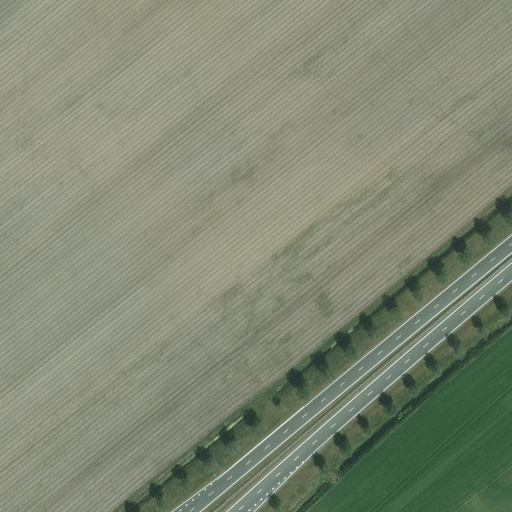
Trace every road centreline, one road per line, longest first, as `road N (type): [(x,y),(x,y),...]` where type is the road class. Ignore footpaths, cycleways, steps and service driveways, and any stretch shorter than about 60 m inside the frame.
road 1 (trunk): [(511,244),(189,511)]
road 2 (trunk): [(236,511),(511,273)]
